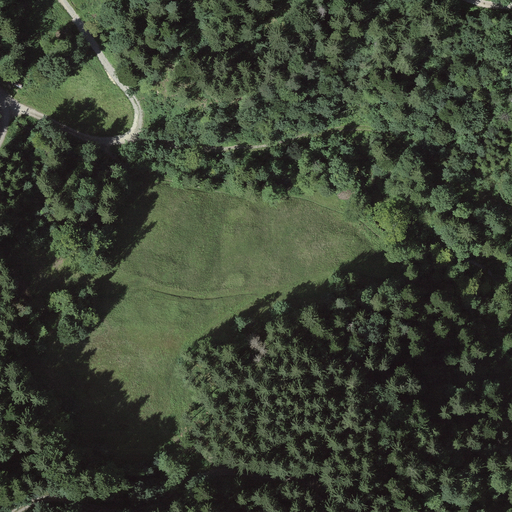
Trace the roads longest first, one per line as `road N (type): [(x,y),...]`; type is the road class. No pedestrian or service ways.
road 1 (track): [(511,221),(389,133),(344,129),(209,151),(90,137),(0,103)]
road 2 (track): [(90,137),(139,176),(251,195)]
road 3 (track): [(294,481),(216,472),(189,478),(156,502)]
road 4 (track): [(15,511),(43,496),(110,510),(156,502)]
